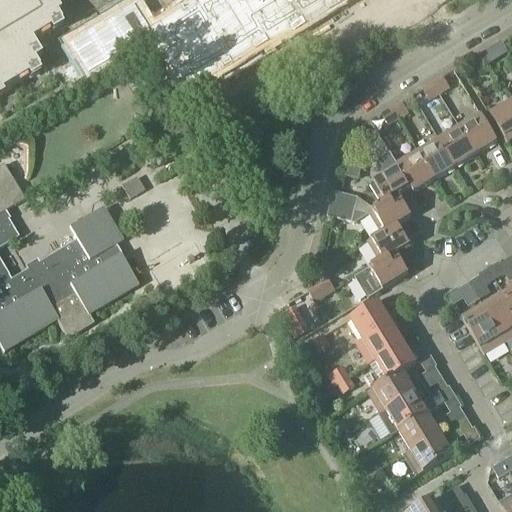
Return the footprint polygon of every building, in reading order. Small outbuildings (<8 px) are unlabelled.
[(0,0),(0,92),(35,71),(31,63),(38,59),(28,44),(58,26),(53,17),(57,15),(48,0),(0,0)] [(134,6),(68,46),(72,52),(61,59),(77,84),(151,39),(179,84),(190,78),(196,87),(220,72),(217,68),(228,61),(231,65),(255,50),(252,47),(264,40),(268,47),(292,33),(290,29),(301,22),(303,26),(327,11),(325,7),(336,1),(338,4),(345,0),(197,0),(193,3),(195,6),(184,13),(182,10),(149,30),(134,6)] [(442,80),(432,86),(438,96),(448,89),(442,80)] [(438,96),(432,86),(422,92),(428,102),(438,96)] [(401,105),(391,111),(397,120),(406,114),(401,105)] [(511,108),(510,105),(490,118),(508,147),(511,144),(511,108)] [(397,120),(391,111),(381,118),(386,126),(397,120)] [(477,115),(457,127),(475,157),(495,145),(477,115)] [(457,127),(436,140),(454,170),(475,157),(457,127)] [(454,170),(436,140),(415,153),(433,183),(454,170)] [(433,183),(415,153),(395,165),(397,169),(411,191),(413,195),(433,183)] [(0,167),(0,354),(1,355),(54,323),(65,342),(91,326),(85,317),(136,287),(118,257),(113,260),(107,251),(120,243),(100,210),(66,231),(73,242),(36,265),(41,273),(30,280),(25,272),(8,282),(0,267),(0,248),(16,239),(6,222),(3,223),(0,217),(0,215),(22,202),(1,167),(0,167)] [(411,191),(397,169),(369,186),(382,207),(397,198),(398,199),(411,191)] [(127,201),(142,192),(134,180),(119,189),(127,201)] [(256,204),(266,198),(259,185),(249,192),(256,204)] [(332,194),(329,206),(353,212),(356,199),(332,194)] [(382,207),(366,216),(379,236),(396,226),(396,228),(410,219),(398,199),(397,198),(382,207)] [(353,212),(329,206),(326,219),(350,224),(353,212)] [(379,236),(366,244),(378,265),(395,255),(396,256),(409,248),(396,228),(396,226),(379,236)] [(378,265),(354,279),(367,300),(407,276),(396,256),(395,255),(378,265)] [(488,271),(495,282),(504,276),(498,265),(488,271)] [(495,282),(488,271),(477,278),(484,289),(495,282)] [(327,281),(317,288),(324,298),(333,292),(327,281)] [(324,298),(317,288),(307,294),(314,305),(324,298)] [(455,291),(446,296),(453,308),(462,302),(455,291)] [(511,310),(504,297),(483,310),(505,346),(511,341),(511,310)] [(362,344),(391,326),(378,305),(349,323),(362,344)] [(505,346),(483,310),(462,323),(484,358),(505,346)] [(304,324),(289,333),(294,341),(309,333),(304,324)] [(403,346),(391,326),(362,344),(356,347),(368,367),(374,364),(403,346)] [(323,338),(312,344),(319,356),(329,349),(323,338)] [(403,346),(374,364),(387,384),(387,385),(402,375),(403,376),(416,368),(403,346)] [(437,370),(430,359),(420,366),(426,376),(437,370)] [(341,370),(331,377),(325,380),(332,390),(337,386),(347,380),(341,370)] [(387,385),(387,384),(368,396),(380,416),(385,413),(414,395),(403,376),(402,375),(387,385)] [(354,391),(347,380),(337,386),(344,398),(354,391)] [(444,405),(454,399),(449,390),(439,396),(444,405)] [(385,413),(380,416),(379,417),(391,437),(398,433),(427,415),(414,395),(385,413)] [(460,410),(454,399),(444,405),(450,416),(460,410)] [(440,437),(427,415),(398,433),(411,454),(440,437)] [(480,441),(474,431),(463,438),(469,447),(480,441)] [(440,437),(411,454),(404,458),(417,479),(452,458),(440,437)] [(491,472),(498,482),(507,476),(501,466),(491,472)] [(363,483),(371,496),(386,487),(378,473),(373,477),(363,483)] [(459,511),(470,506),(464,497),(454,504),(459,511)] [(437,511),(432,502),(416,511),(437,511)]
